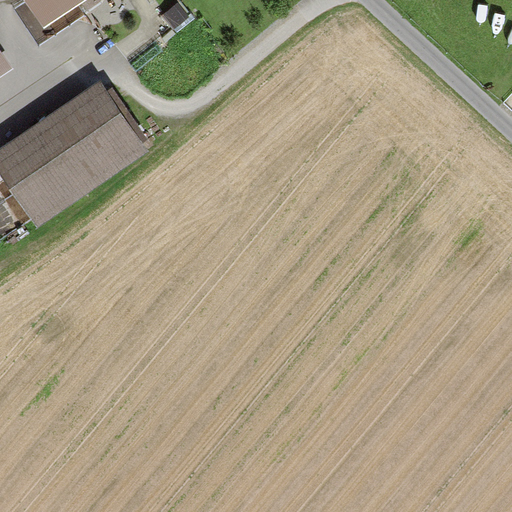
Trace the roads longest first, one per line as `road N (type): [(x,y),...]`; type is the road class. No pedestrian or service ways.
road 1 (unknown): [(0,85),(68,48),(95,47),(152,99),(190,99),(310,0)]
road 2 (unclassified): [(371,0),(511,132)]
